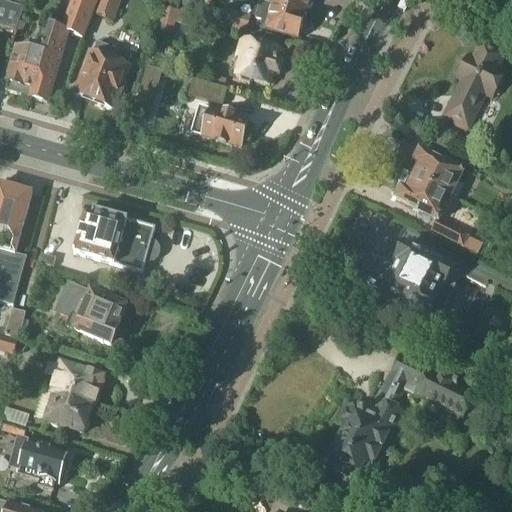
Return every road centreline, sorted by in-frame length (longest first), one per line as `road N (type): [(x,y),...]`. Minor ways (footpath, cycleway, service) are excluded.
road 1 (secondary): [(134,511),(279,218)]
road 2 (tertiary): [(279,218),(0,138)]
road 3 (secondary): [(279,218),(389,0)]
